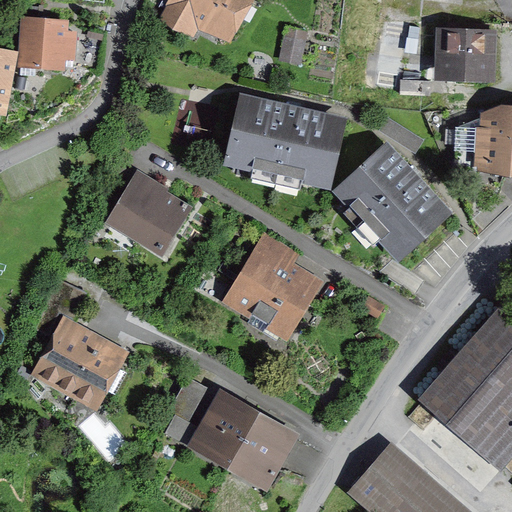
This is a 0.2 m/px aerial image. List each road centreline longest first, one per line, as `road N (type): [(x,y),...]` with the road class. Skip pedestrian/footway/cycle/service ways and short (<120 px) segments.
road 1 (residential): [(138,152),(437,329)]
road 2 (residential): [(132,0),(95,111),(0,163)]
road 3 (residential): [(307,511),(437,329)]
